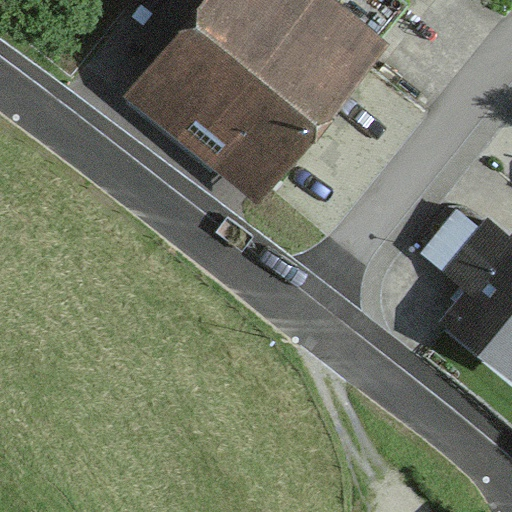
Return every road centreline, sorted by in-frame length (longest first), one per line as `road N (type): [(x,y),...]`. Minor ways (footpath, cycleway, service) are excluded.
road 1 (unclassified): [(0,84),(294,312)]
road 2 (residential): [(294,312),(511,49)]
road 3 (unclassified): [(294,312),(511,487)]
